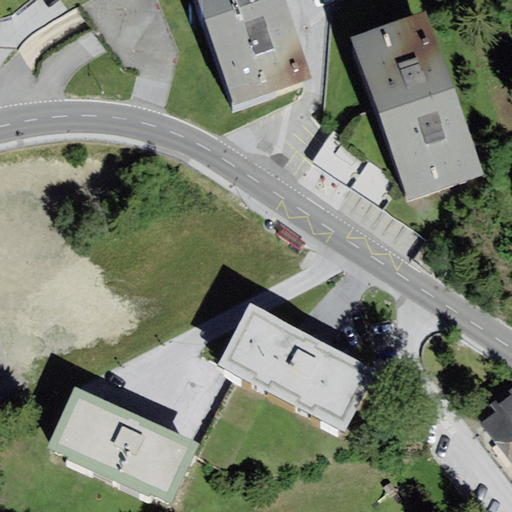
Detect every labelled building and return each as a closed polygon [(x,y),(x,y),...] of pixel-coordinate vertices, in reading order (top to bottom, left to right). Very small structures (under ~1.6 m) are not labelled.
[(198,0),(241,122),(318,95),(284,0),(198,0)] [(351,61),(405,214),(476,189),(422,36),(351,61)] [(343,439),(373,379),(251,317),(220,376),(343,439)] [(168,511),(184,511),(209,459),(83,402),(56,461),(168,511)] [(511,470),(511,416),(486,435),(511,470)]
